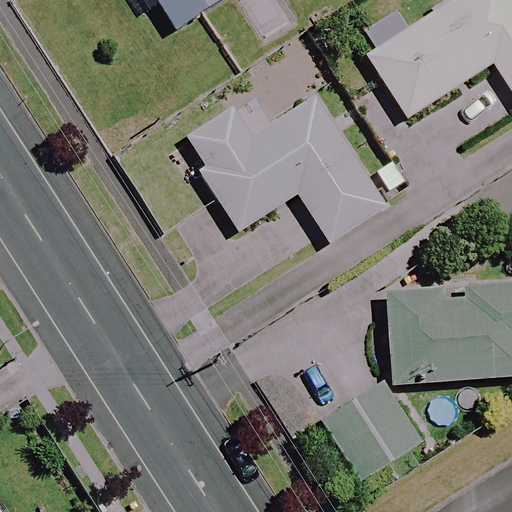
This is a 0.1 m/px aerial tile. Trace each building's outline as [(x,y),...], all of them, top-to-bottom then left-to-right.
[(155,0),(177,34),(229,0),(155,0)] [(511,6),(508,0),(460,0),(408,33),(396,15),(355,41),(407,123),(493,68),(511,97),(511,6)] [(385,211),(315,103),(253,143),(233,112),(180,147),(238,236),(297,198),(330,248),(385,211)] [(511,290),(463,294),(463,303),(389,308),(395,390),(511,381),(511,290)] [(420,452),(387,392),(326,425),(358,485),(420,452)]
